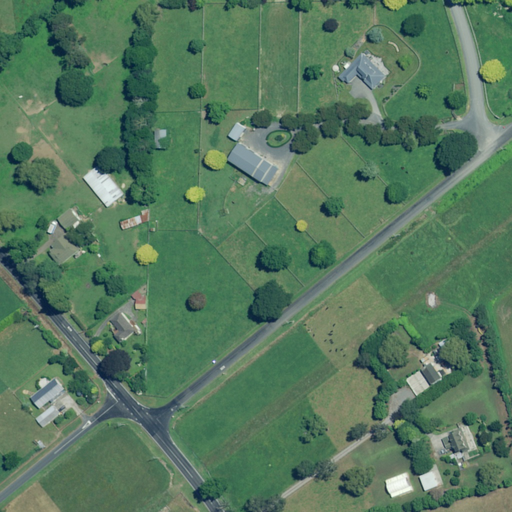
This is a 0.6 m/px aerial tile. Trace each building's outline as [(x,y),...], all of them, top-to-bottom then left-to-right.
[(382,65),(367,51),(340,78),(349,86),(360,75),(375,90),(390,74),(382,65)] [(247,129),(239,124),(231,137),(239,142),(247,129)] [(169,149),(169,131),(160,131),(160,149),(169,149)] [(279,169),(241,145),(231,161),(268,186),(279,169)] [(125,195),(102,166),(86,179),(109,208),(125,195)] [(84,225),(72,210),(60,219),(69,231),(75,226),(78,230),(84,225)] [(151,222),(147,211),(144,213),(144,215),(122,223),(125,231),(151,222)] [(82,251),(69,234),(54,246),(57,249),(51,253),(62,267),(82,251)] [(144,296),(140,291),(133,296),(138,303),(137,309),(148,310),(149,296),(144,296)] [(137,331),(123,313),(113,321),(122,332),(116,337),(122,344),(137,331)] [(441,345),(442,347),(434,352),(445,369),(452,364),(445,354),(453,349),(448,341),(441,345)] [(444,380),(434,363),(423,370),(433,387),(444,380)] [(65,390),(56,379),(33,399),(42,409),(52,401),(54,403),(64,395),(62,393),(65,390)] [(424,394),(415,379),(409,383),(418,398),(424,394)] [(60,415),(54,407),(38,420),(44,428),(60,415)] [(477,448),(468,426),(451,432),(453,436),(443,439),(442,435),(431,439),(438,457),(449,453),(448,450),(455,448),(457,453),(469,449),(469,451),(477,448)] [(444,486),(436,465),(428,468),(430,474),(422,477),(427,492),(444,486)]
